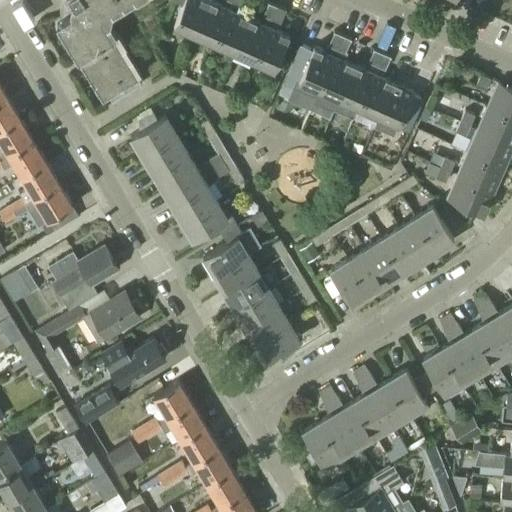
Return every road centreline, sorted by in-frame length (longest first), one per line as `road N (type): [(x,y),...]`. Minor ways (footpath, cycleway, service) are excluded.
road 1 (residential): [(241,413),(0,8)]
road 2 (residential): [(241,413),(456,283),(511,233)]
road 3 (residential): [(511,66),(357,0)]
